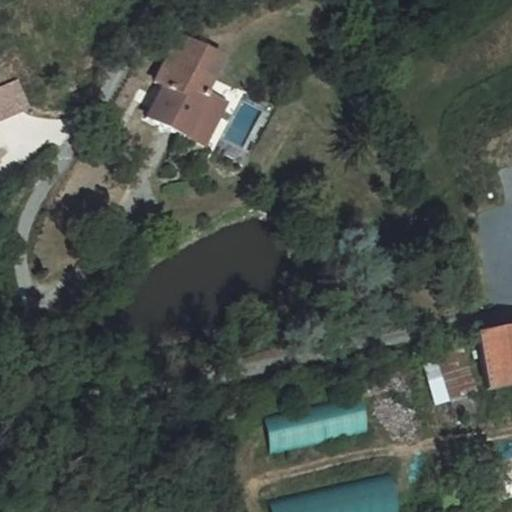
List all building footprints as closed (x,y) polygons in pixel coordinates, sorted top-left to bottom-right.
[(161,76),(144,109),(201,140),(228,91),(202,78),(216,53),(171,29),(149,70),(161,76)] [(0,108),(19,102),(10,76),(0,80),(0,108)] [(511,382),(511,324),(469,334),(481,389),(511,382)] [(0,351),(4,367),(29,361),(30,361),(29,360),(23,344),(0,351)] [(436,403),(449,399),(441,374),(439,365),(425,370),(436,403)] [(441,374),(449,399),(475,391),(467,366),(441,374)] [(272,450),(370,434),(364,401),(266,417),(272,450)] [(310,511),(398,511),(392,478),(307,492),(310,511)]
